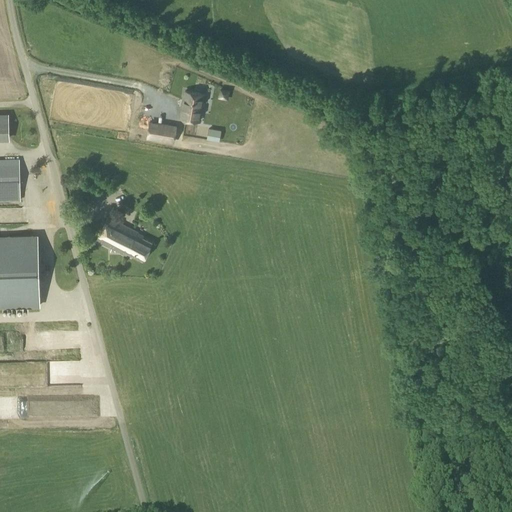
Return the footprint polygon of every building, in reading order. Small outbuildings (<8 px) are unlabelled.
[(199,121),(203,94),(185,91),(180,118),(199,121)] [(1,114),(2,140),(9,140),(8,114),(1,114)] [(173,142),(175,127),(150,122),(147,137),(173,142)] [(221,130),(208,128),(206,140),(219,142),(221,130)] [(0,200),(20,200),(19,160),(0,160),(0,200)] [(142,261),(152,242),(137,235),(138,233),(108,218),(97,241),(126,256),(127,253),(142,261)] [(0,306),(39,305),(37,237),(0,237),(0,306)]
